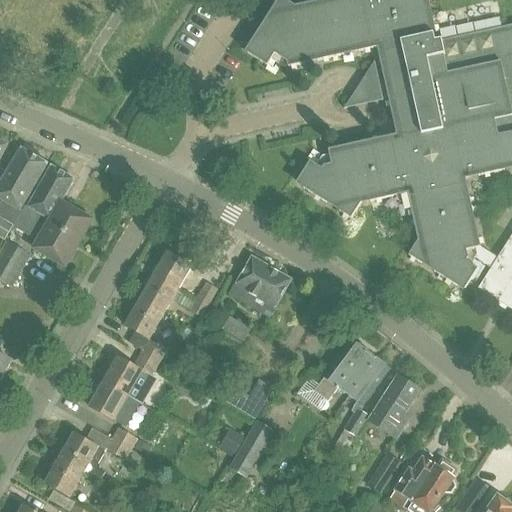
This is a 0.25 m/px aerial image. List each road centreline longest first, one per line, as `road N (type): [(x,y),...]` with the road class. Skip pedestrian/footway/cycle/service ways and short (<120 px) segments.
road 1 (tertiary): [(511,419),(351,292),(166,184)]
road 2 (residential): [(0,470),(166,184)]
road 3 (tertiary): [(166,184),(0,105)]
